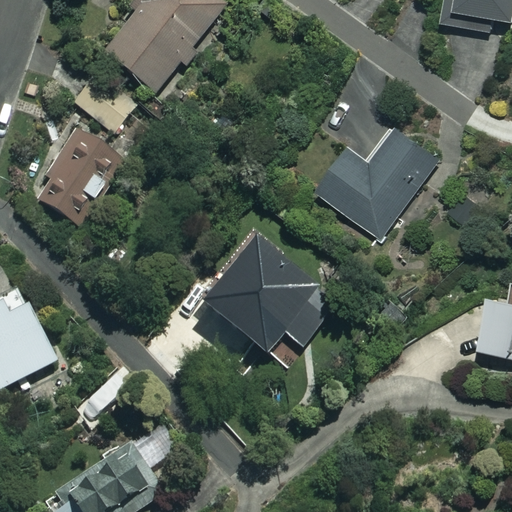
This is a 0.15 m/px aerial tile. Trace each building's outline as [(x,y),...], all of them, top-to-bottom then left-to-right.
[(230,9),(217,0),(141,0),(131,13),(139,18),(108,57),(160,98),(230,9)] [(511,0),(449,0),(445,26),(492,34),(494,21),(511,23),(511,0)] [(97,80),(76,106),(110,133),(131,107),(97,80)] [(441,159),(400,130),(374,166),(353,150),(321,195),(383,240),(441,159)] [(119,158),(78,131),(35,200),(84,232),(113,186),(105,181),(119,158)] [(206,310),(269,358),(284,338),(305,354),(341,306),(257,243),(206,310)] [(2,315),(0,310),(0,394),(59,365),(27,302),(2,315)] [(511,306),(492,304),(486,356),(511,358),(511,306)] [(143,511),(167,493),(132,448),(50,511),(143,511)]
